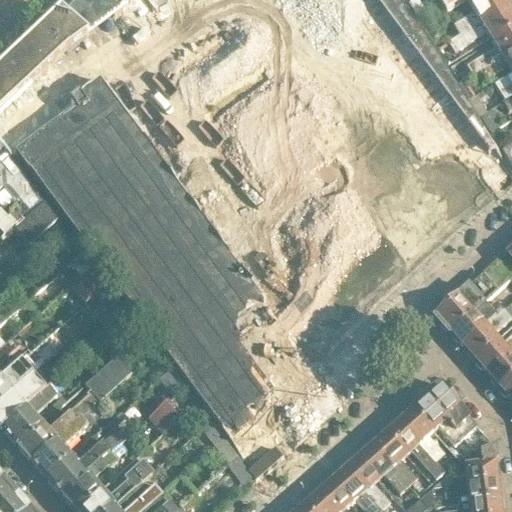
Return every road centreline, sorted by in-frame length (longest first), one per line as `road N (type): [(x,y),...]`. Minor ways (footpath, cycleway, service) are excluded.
road 1 (unclassified): [(267,511),(441,360)]
road 2 (unclassified): [(441,360),(405,320),(511,228)]
